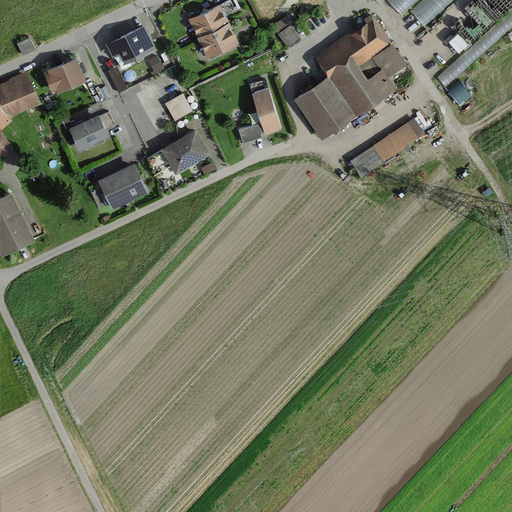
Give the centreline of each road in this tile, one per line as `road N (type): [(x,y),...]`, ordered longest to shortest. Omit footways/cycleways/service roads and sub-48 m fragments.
road 1 (track): [(101,511),(0,302)]
road 2 (residential): [(0,72),(153,0)]
road 3 (track): [(429,82),(511,223)]
